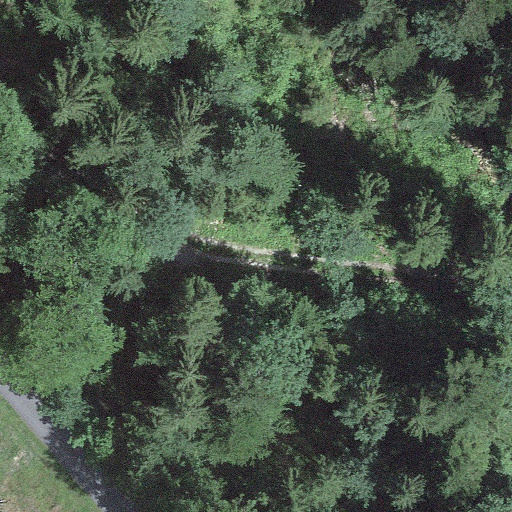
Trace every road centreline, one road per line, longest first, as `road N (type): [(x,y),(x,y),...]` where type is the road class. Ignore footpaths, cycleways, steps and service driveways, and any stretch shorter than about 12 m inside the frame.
road 1 (track): [(0,120),(159,221),(267,257),(511,288)]
road 2 (track): [(121,511),(0,376)]
